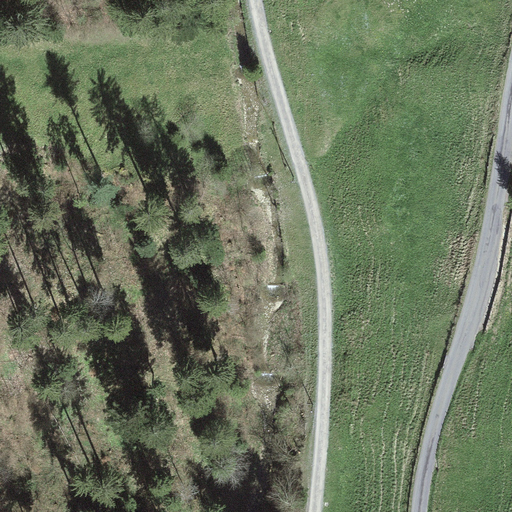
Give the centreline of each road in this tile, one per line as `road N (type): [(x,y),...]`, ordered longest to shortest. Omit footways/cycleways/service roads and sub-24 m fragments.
road 1 (track): [(252,0),(319,239),(325,298),(318,511)]
road 2 (unclassified): [(511,121),(486,261),(443,411),(428,511)]
